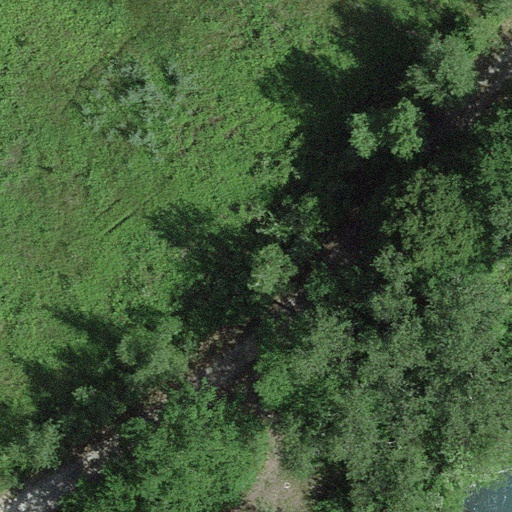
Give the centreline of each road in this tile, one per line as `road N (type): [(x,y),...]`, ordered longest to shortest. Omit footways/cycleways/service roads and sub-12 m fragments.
road 1 (track): [(24,511),(245,356),(327,285),(511,61)]
road 2 (track): [(245,356),(273,447),(270,476),(241,511)]
